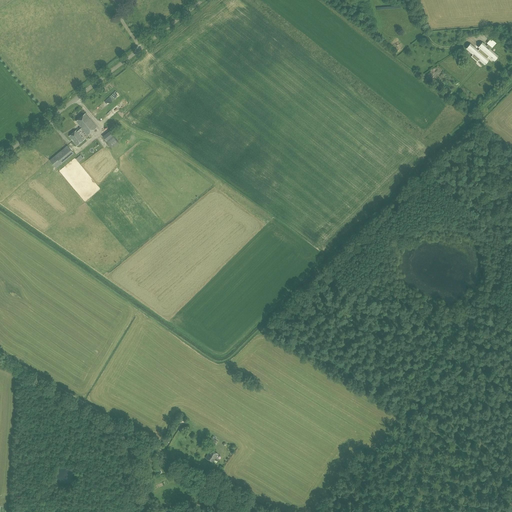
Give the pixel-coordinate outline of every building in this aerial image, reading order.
[(493,47),(497,42),(492,37),(487,42),(493,47)] [(471,44),(466,49),(473,54),(471,56),(477,62),(479,60),(484,64),(488,59),(487,58),(489,56),(494,61),(498,56),(490,49),(492,47),(488,44),(487,46),(483,42),(478,47),(480,48),(478,50),(471,44)] [(77,130),(78,131),(82,128),(88,135),(97,127),(85,113),(76,121),(81,127),(77,130)] [(69,136),(77,146),(85,139),(78,131),(77,130),(69,136)] [(109,131),(102,137),(112,148),(118,143),(109,131)] [(50,160),(56,168),(74,153),(67,146),(63,149),(50,160)] [(209,442),(215,445),(218,441),(215,439),(216,437),(213,436),(212,437),(209,442)] [(206,458),(213,462),(218,454),(211,449),(206,458)]
